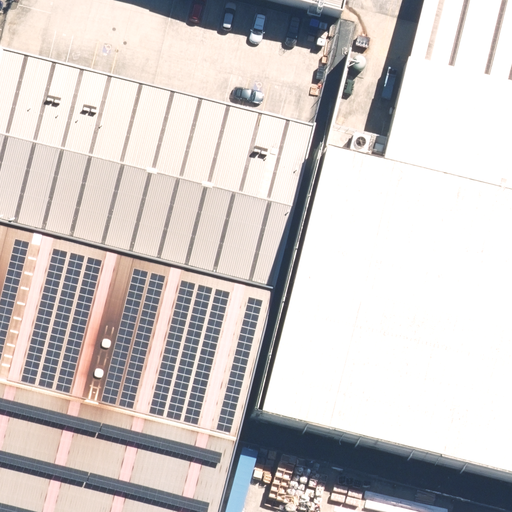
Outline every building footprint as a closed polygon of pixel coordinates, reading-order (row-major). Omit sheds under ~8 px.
[(257,0),(332,18),(336,0),(257,0)] [(511,0),(418,0),(376,168),(511,202),(511,0)] [(0,235),(266,303),(309,135),(0,55),(0,235)] [(317,153),(248,421),(511,488),(511,202),(376,168),(317,153)] [(0,235),(0,511),(212,511),(266,303),(0,235)]
